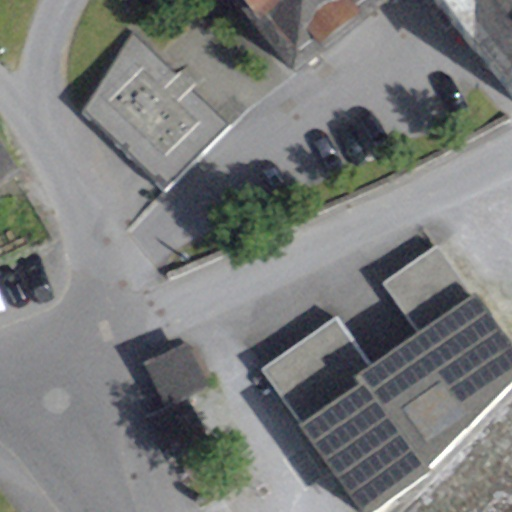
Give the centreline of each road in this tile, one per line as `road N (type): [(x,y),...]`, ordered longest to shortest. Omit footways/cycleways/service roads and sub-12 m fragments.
road 1 (residential): [(59,389),(182,306),(511,153)]
road 2 (residential): [(59,389),(95,272),(78,213),(37,138),(0,99)]
road 3 (residential): [(59,389),(119,511)]
